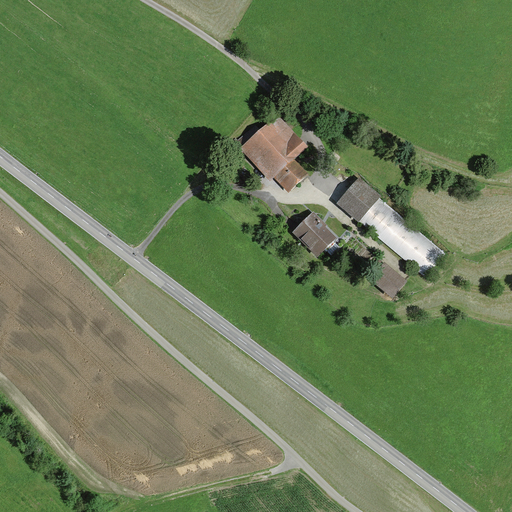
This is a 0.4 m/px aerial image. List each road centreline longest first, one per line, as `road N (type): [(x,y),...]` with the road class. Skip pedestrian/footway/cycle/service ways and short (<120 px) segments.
road 1 (secondary): [(0,157),(462,511)]
road 2 (unclassified): [(351,511),(0,194)]
road 3 (track): [(511,185),(411,155),(247,69)]
